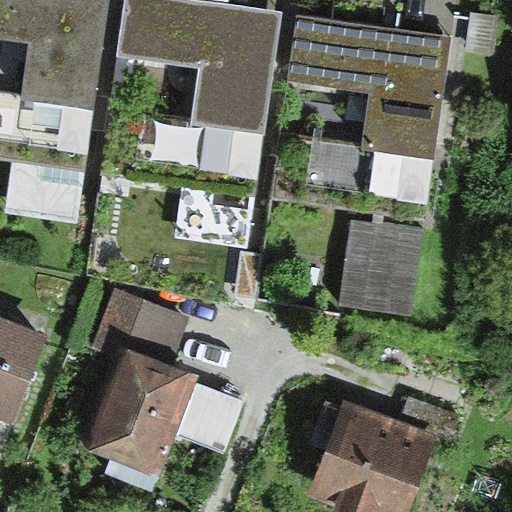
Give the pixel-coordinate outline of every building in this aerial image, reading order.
[(0,157),(82,168),(104,0),(0,0),(0,38),(24,41),(18,90),(0,88),(0,157)] [(255,193),(279,11),(192,0),(121,0),(114,55),(197,66),(190,115),(108,104),(99,172),(255,193)] [(428,211),(452,30),(296,9),(287,74),(370,85),(364,134),(282,123),(273,191),(428,211)] [(464,50),(486,52),(488,18),(466,17),(464,50)] [(343,306),(408,313),(416,232),(352,226),(343,306)] [(87,437),(150,460),(182,370),(165,364),(181,319),(115,296),(98,342),(118,350),(87,437)] [(0,412),(8,416),(40,332),(0,317),(0,412)] [(228,446),(248,394),(203,377),(183,429),(228,446)] [(345,405),(311,494),(357,511),(404,511),(432,438),(345,405)]
